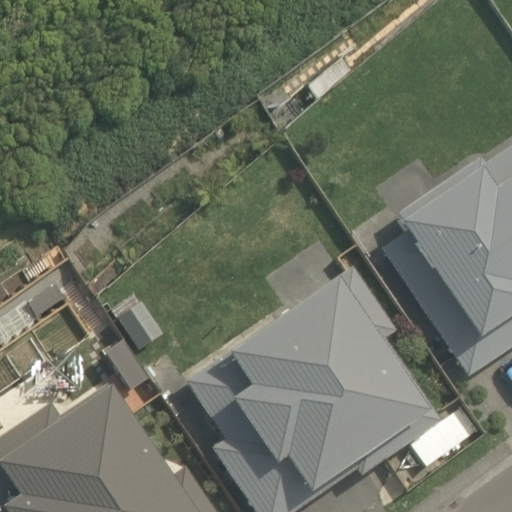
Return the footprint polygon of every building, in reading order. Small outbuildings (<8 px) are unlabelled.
[(399,234),(376,249),(462,378),(511,343),(511,141),(480,163),(476,160),(391,221),(399,234)] [(219,439),(205,449),(249,511),(287,511),(353,468),(357,473),(435,419),(379,339),(390,331),(347,267),(178,381),(219,439)] [(139,302),(114,318),(135,350),(160,334),(139,302)] [(145,378),(119,341),(100,353),(126,391),(145,378)] [(210,511),(179,467),(163,478),(103,385),(54,417),(45,403),(0,431),(0,511),(210,511)]
